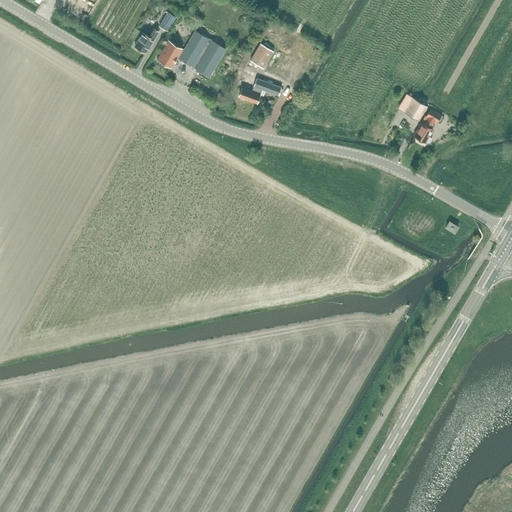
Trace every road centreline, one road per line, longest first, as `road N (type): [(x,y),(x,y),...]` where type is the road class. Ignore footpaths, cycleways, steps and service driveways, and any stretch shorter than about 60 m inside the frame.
road 1 (unclassified): [(511,236),(369,158),(207,121),(1,0)]
road 2 (primary): [(352,511),(499,258)]
